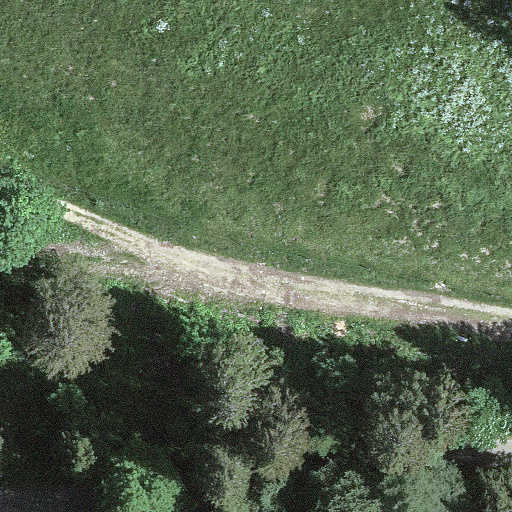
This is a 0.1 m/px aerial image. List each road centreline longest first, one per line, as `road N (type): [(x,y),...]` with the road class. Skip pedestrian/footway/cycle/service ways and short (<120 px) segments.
road 1 (track): [(0,197),(164,260),(314,295),(511,327)]
road 2 (unclassified): [(0,508),(349,462),(511,455)]
